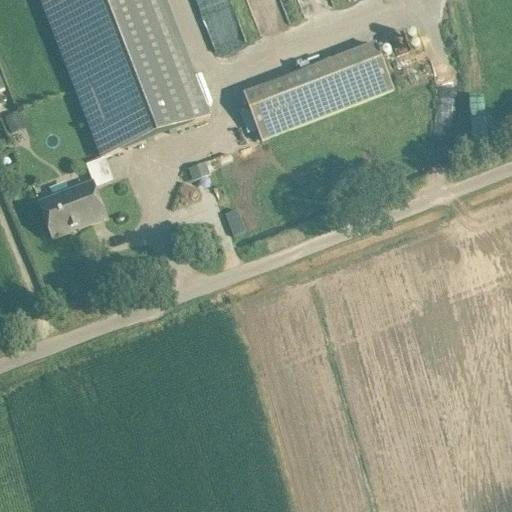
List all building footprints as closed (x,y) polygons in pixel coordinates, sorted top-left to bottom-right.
[(210,119),(164,0),(43,0),(105,159),(210,119)] [(197,0),(212,51),(241,42),(228,0),(197,0)] [(262,143),(394,92),(377,47),(245,98),(262,143)] [(21,113),(1,121),(6,135),(26,126),(21,113)] [(205,166),(191,171),(191,172),(195,182),(209,176),(205,166)] [(53,240),(107,219),(96,190),(79,197),(77,192),(40,206),(53,240)]
